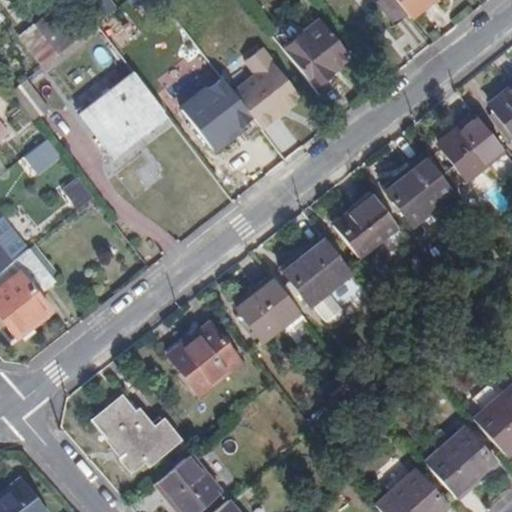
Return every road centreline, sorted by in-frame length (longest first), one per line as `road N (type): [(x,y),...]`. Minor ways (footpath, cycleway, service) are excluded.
road 1 (residential): [(511,16),(13,410)]
road 2 (residential): [(103,511),(13,410)]
